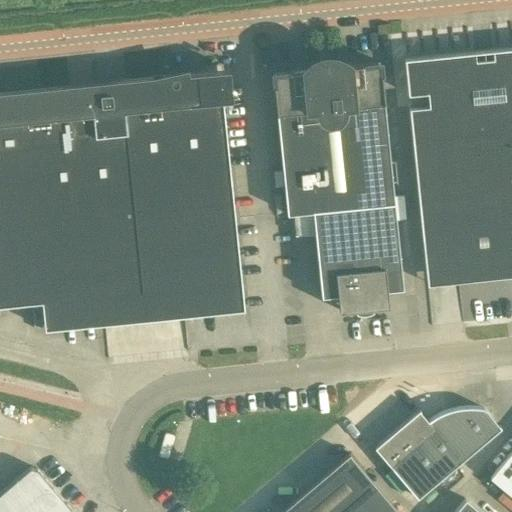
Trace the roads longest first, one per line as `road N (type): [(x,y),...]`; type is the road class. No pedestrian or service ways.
road 1 (unclassified): [(0,48),(473,0)]
road 2 (unclassified): [(511,358),(172,388),(130,419)]
